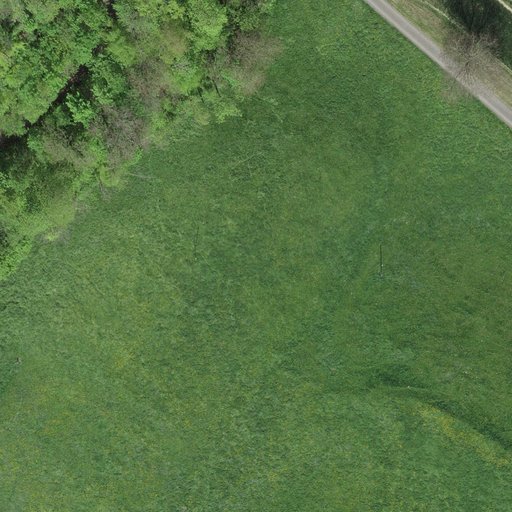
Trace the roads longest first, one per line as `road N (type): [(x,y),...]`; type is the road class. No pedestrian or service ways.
road 1 (track): [(511,119),(374,0)]
road 2 (track): [(109,0),(74,78),(0,135)]
